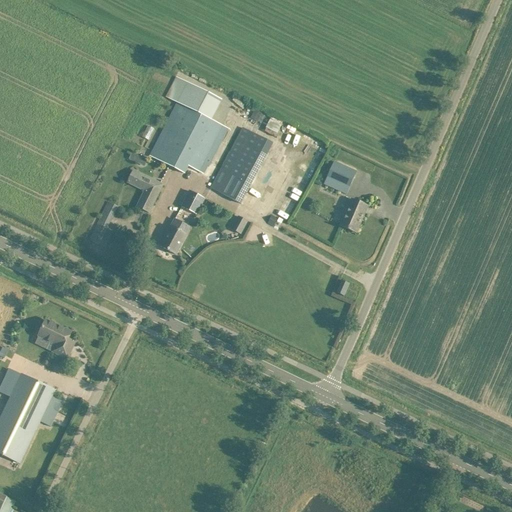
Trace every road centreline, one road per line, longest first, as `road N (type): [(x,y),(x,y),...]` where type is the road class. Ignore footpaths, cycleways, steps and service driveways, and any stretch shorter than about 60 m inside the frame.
road 1 (unclassified): [(325,397),(496,0)]
road 2 (unclassified): [(41,511),(134,306)]
road 3 (tertiary): [(325,397),(134,306)]
road 4 (tertiary): [(511,485),(325,397)]
road 5 (tertiary): [(134,306),(0,242)]
